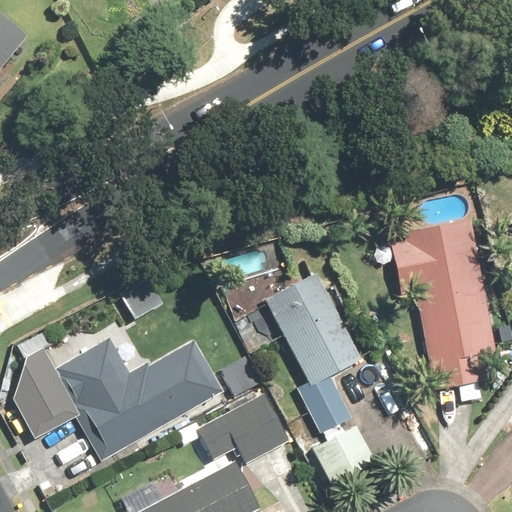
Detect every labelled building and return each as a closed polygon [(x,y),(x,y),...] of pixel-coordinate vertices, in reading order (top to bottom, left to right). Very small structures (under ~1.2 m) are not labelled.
[(0,70),(29,31),(0,10),(0,70)] [(501,375),(473,219),(392,234),(403,300),(416,297),(432,386),(501,375)] [(297,384),(320,430),(355,413),(337,377),(369,361),(322,267),(267,295),(309,378),(297,384)] [(150,276),(117,294),(133,322),(166,304),(150,276)] [(75,408),(102,456),(225,389),(194,334),(126,372),(106,336),(52,366),(41,346),(23,356),(12,396),(32,432),(75,408)] [(220,362),(233,389),(258,377),(245,350),(220,362)] [(115,499),(121,511),(269,511),(244,464),(291,440),(265,391),(196,427),(217,468),(172,491),(163,474),(115,499)] [(360,421),(312,444),(332,485),(380,461),(360,421)]
